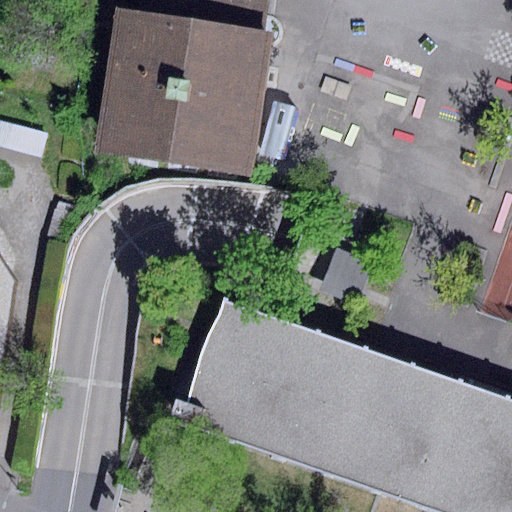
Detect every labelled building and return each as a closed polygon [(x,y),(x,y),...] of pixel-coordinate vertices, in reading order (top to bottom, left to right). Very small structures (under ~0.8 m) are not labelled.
[(267,0),(137,0),(136,8),(263,26),(267,0)] [(255,177),(276,28),(263,26),(136,8),(119,6),(98,155),(255,177)] [(46,36),(18,34),(16,64),(43,66),(46,36)] [(0,124),(0,149),(38,160),(44,137),(0,124)] [(57,204),(46,239),(65,244),(76,210),(57,204)] [(336,249),(323,286),(360,298),(373,262),(336,249)] [(511,511),(511,404),(223,303),(180,425),(431,511),(511,511)]
